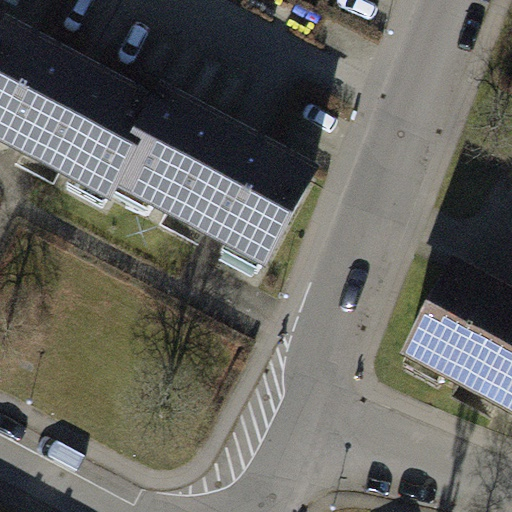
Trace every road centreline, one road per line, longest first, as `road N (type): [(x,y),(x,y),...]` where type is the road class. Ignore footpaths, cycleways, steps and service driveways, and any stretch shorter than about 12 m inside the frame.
road 1 (residential): [(466,0),(304,423)]
road 2 (residential): [(511,499),(419,477),(304,423)]
